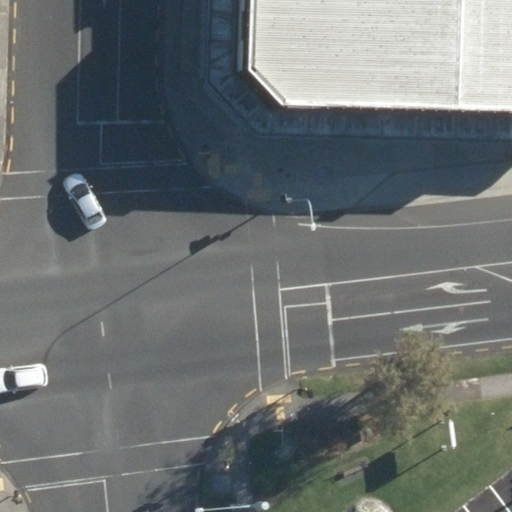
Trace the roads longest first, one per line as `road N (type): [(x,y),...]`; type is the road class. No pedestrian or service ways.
road 1 (secondary): [(98,325),(511,281)]
road 2 (residential): [(98,325),(93,0)]
road 3 (tertiary): [(118,511),(98,325)]
